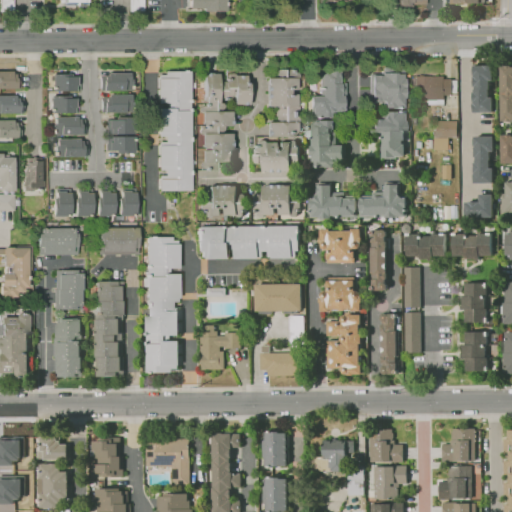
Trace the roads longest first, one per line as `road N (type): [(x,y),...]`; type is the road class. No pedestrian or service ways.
road 1 (residential): [(0,408),(511,403)]
road 2 (residential): [(0,39),(511,35)]
road 3 (residential): [(190,407),(190,264),(287,264)]
road 4 (residential): [(465,36),(465,191),(492,191)]
road 5 (residential): [(259,39),(244,176),(203,177)]
road 6 (residential): [(375,404),(375,310),(395,290),(394,238)]
road 7 (residential): [(153,40),(154,209)]
road 8 (residential): [(318,404),(313,244)]
road 9 (residential): [(131,264),(133,408)]
road 10 (residential): [(43,408),(45,268)]
road 11 (residential): [(88,39),(95,178)]
road 12 (residential): [(350,38),(353,176)]
